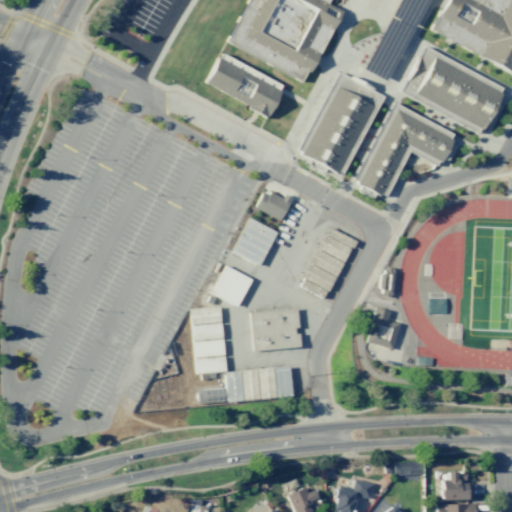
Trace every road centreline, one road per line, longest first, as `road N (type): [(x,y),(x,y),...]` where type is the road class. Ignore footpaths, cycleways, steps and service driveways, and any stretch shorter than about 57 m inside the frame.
road 1 (tertiary): [(511,421),(374,425),(203,444),(0,492)]
road 2 (tertiary): [(0,510),(241,456),(511,439)]
road 3 (tertiary): [(0,158),(73,0)]
